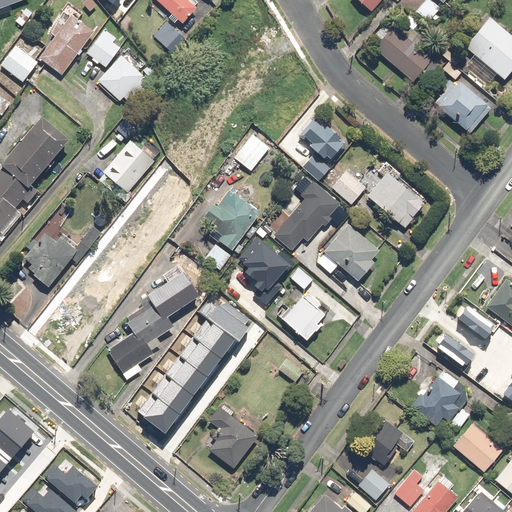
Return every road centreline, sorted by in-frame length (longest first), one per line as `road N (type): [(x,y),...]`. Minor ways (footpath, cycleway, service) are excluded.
road 1 (residential): [(483,197),(254,511)]
road 2 (residential): [(483,197),(354,92),(290,0)]
road 3 (secondary): [(0,346),(196,511)]
road 4 (unknown): [(0,252),(97,127),(100,99),(69,69)]
